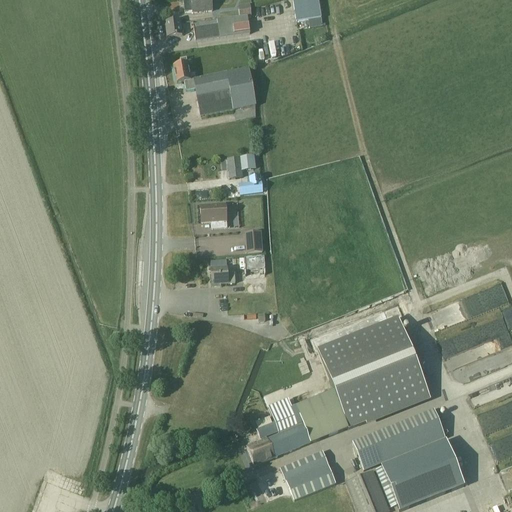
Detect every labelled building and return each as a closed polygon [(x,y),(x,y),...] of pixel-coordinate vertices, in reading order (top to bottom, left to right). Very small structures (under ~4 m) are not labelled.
[(193,14),(212,11),(210,0),(191,0),(191,1),(183,2),(185,13),(193,12),(193,14)] [(317,0),(292,0),(296,23),(321,19),(317,0)] [(238,5),(239,17),(250,16),(249,4),(238,5)] [(195,42),(197,42),(249,35),(248,22),(247,22),(247,17),(216,20),(217,26),(193,30),(195,42)] [(167,38),(182,36),(180,21),(164,23),(167,38)] [(187,64),(186,60),(186,59),(180,60),(180,65),(173,66),(176,84),(184,83),(186,92),(195,90),(200,118),(255,107),(248,70),(193,80),(190,81),(187,64)] [(229,180),(241,179),(242,178),(241,171),(252,169),(251,158),(239,160),(227,161),(229,180)] [(248,184),(237,185),(238,195),(258,193),(258,184),(248,184)] [(239,227),(239,203),(228,203),(227,227),(239,227)] [(200,223),(209,223),(210,223),(211,231),(227,229),(225,206),(199,207),(200,223)] [(245,234),(246,255),(262,254),(261,233),(245,234)] [(265,256),(246,256),(246,270),(254,270),(255,276),(266,276),(265,256)] [(225,270),(225,262),(210,263),(210,271),(211,288),(219,287),(219,285),(234,285),(233,275),(226,276),(225,270)] [(315,348),(332,393),(291,409),(287,401),(267,408),(272,422),(254,428),(259,441),(277,434),(278,437),(246,449),(253,467),(308,445),(348,431),(428,398),(413,361),(396,316),(315,348)] [(365,472),(420,450),(444,440),(432,412),(353,444),(365,472)] [(483,413),(479,416),(486,433),(491,431),(483,413)] [(446,443),(376,471),(391,509),(396,507),(398,511),(401,511),(464,487),(446,443)] [(293,503),(335,486),(328,469),(326,466),(321,453),(280,470),(285,482),(293,503)] [(356,511),(389,511),(373,472),(344,484),(356,511)]
